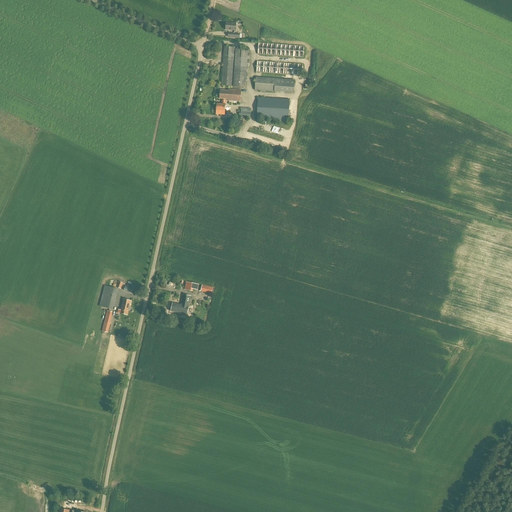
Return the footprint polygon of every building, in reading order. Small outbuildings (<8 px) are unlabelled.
[(258,43),(258,55),(303,58),(304,46),(258,43)] [(221,86),(232,87),(234,47),(224,47),(221,86)] [(236,49),(233,87),(245,87),(248,50),(236,49)] [(303,64),(257,61),(256,73),(302,76),(303,64)] [(295,80),(256,77),(255,91),(274,92),(294,94),(295,80)] [(220,90),(219,99),(228,100),(227,101),(240,102),(241,90),(228,89),(228,91),(220,90)] [(257,119),(288,121),(290,99),(258,97),(257,119)] [(217,104),(216,114),(224,115),(226,100),(222,100),(221,104),(217,104)] [(186,282),(185,289),(187,290),(188,288),(192,289),(193,283),(186,282)] [(100,306),(113,310),(118,289),(105,286),(100,306)] [(172,303),(171,311),(180,313),(179,315),(187,316),(189,305),(191,296),(188,296),(183,295),(181,305),(177,304),(172,303)] [(118,310),(118,313),(128,315),(131,301),(123,299),(121,310),(118,310)] [(102,331),(108,333),(110,324),(112,312),(107,311),(102,331)]
